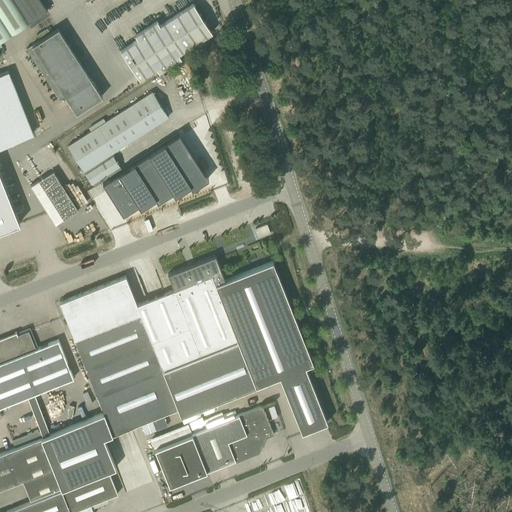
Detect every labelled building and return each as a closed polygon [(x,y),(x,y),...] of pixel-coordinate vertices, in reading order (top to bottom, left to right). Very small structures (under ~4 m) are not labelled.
[(0,0),(0,40),(28,23),(13,0),(0,0)] [(15,0),(29,22),(47,11),(40,0),(15,0)] [(178,53),(212,32),(193,3),(159,24),(156,20),(134,35),(137,39),(120,50),(139,79),(156,68),(159,72),(181,58),(178,53)] [(77,113),(103,96),(58,27),(26,48),(59,99),(65,96),(77,113)] [(93,185),(121,167),(111,153),(168,116),(152,91),(68,145),(93,185)] [(179,132),(103,181),(123,213),(138,203),(140,207),(155,197),(158,200),(173,191),(175,194),(190,184),(192,188),(208,177),(179,132)] [(78,209),(53,170),(30,185),(55,224),(78,209)] [(0,174),(0,231),(19,223),(0,174)] [(42,436),(41,437),(60,486),(61,489),(108,470),(116,467),(104,437),(112,433),(177,407),(181,415),(280,376),(302,432),(327,422),(305,366),(313,363),(273,261),(225,280),(215,255),(168,273),(174,289),(137,304),(125,275),(60,301),(78,348),(97,395),(104,412),(49,434),(42,436)] [(0,406),(26,396),(42,436),(49,434),(33,394),(73,378),(62,349),(58,339),(36,348),(29,330),(0,341),(0,406)] [(154,447),(170,485),(235,459),(235,461),(244,458),(243,456),(254,452),(253,451),(255,448),(258,450),(262,441),(259,439),(260,437),(272,432),(273,434),(262,405),(154,447)] [(0,488),(23,479),(30,498),(60,486),(41,437),(0,452),(0,488)] [(61,489),(6,511),(93,511),(90,504),(117,493),(108,470),(61,489)]
